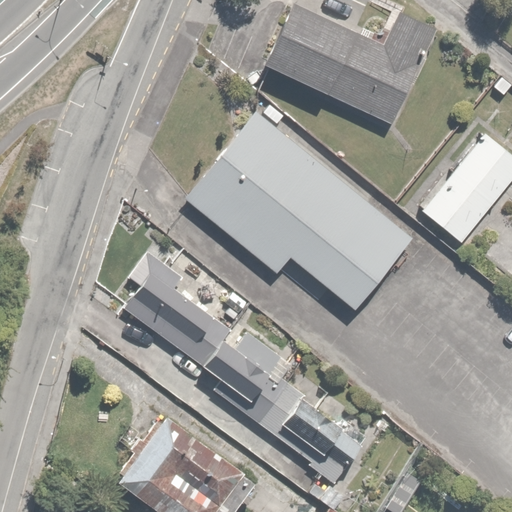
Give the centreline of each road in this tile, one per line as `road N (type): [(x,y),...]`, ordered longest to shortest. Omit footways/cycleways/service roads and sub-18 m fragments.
road 1 (residential): [(156,0),(67,250),(0,511)]
road 2 (primary): [(89,0),(0,83)]
